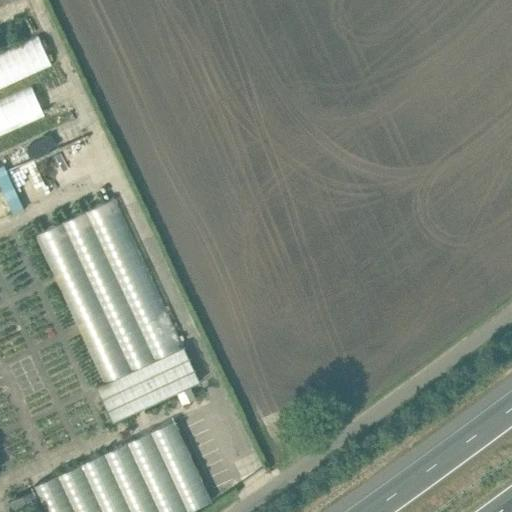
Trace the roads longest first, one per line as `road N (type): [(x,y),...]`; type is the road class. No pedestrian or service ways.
road 1 (unclassified): [(234,511),(511,312)]
road 2 (motorway): [(511,405),(367,511)]
